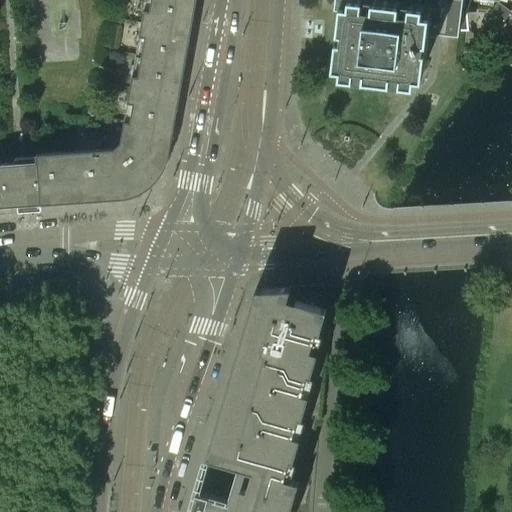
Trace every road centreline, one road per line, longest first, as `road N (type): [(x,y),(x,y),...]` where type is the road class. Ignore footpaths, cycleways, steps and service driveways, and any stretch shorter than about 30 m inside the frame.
road 1 (tertiary): [(511,228),(344,229),(292,194),(269,130)]
road 2 (residential): [(338,253),(321,511)]
road 3 (secondary): [(155,261),(111,387),(100,511)]
road 4 (secondary): [(175,450),(239,260)]
road 5 (secondary): [(175,450),(206,299),(196,261)]
road 6 (tertiary): [(338,253),(511,242)]
road 7 (residential): [(167,234),(0,243)]
road 8 (residential): [(0,252),(155,261)]
road 9 (secondary): [(207,125),(200,217),(210,240),(239,260)]
road 10 (secondary): [(239,260),(269,130)]
road 11 (secondary): [(269,130),(277,0)]
road 12 (secondary): [(228,0),(207,125)]
